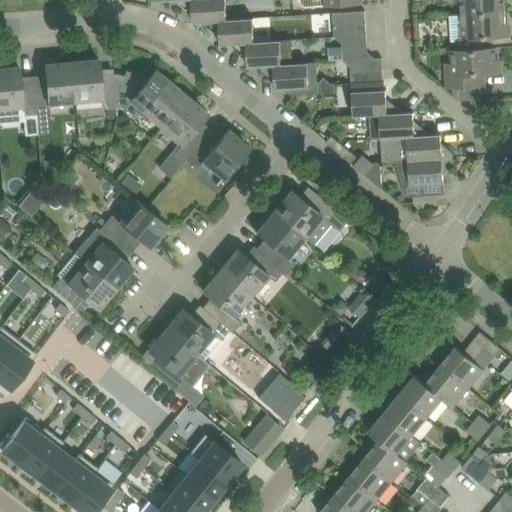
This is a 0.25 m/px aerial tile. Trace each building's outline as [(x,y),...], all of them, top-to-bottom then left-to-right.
[(177,0),(188,9),(193,8),(194,22),(204,22),(204,21),(227,20),(227,19),(226,0),(177,0)] [(460,0),(462,14),(506,12),(505,0),(460,0)] [(334,13),(335,25),(367,23),(366,11),(334,13)] [(508,35),(506,12),(462,14),(451,15),(452,41),(456,41),(457,50),(464,50),(495,49),(495,48),(494,36),(508,35)] [(253,18),(227,19),(227,20),(204,21),(204,22),(205,22),(215,31),(221,30),(221,45),(232,44),(231,43),(255,42),(255,41),(253,18)] [(368,35),(367,23),(335,25),(336,37),(342,37),(342,36),(368,35)] [(368,46),(368,35),(342,36),(342,37),(343,48),(368,46)] [(292,39),(281,40),(255,41),(255,42),(231,43),(232,44),(242,53),(248,53),(249,67),(260,66),(282,64),(294,63),(292,39)] [(369,58),(368,46),(343,48),(343,60),(350,60),(369,58)] [(498,72),(497,48),(495,48),(495,49),(464,50),(457,50),(453,50),(455,86),(454,87),(454,96),(459,100),(482,98),(481,85),(485,85),(484,73),(498,72)] [(60,63),(59,57),(46,59),(46,65),(47,75),(46,75),(46,76),(45,80),(34,81),(36,114),(50,113),(49,102),(75,100),(73,62),(60,63)] [(383,57),(369,58),(350,60),(351,71),(384,69),(383,57)] [(102,98),(103,108),(116,107),(114,74),(103,75),(101,71),(101,70),(100,60),(73,62),(75,100),(102,98)] [(282,64),(260,66),(270,75),(275,75),(276,89),(292,88),(293,95),(336,93),(335,83),(331,83),(324,77),(320,82),(318,82),(309,82),(308,62),(294,63),(282,64)] [(20,67),(0,68),(0,122),(25,120),(25,115),(36,114),(34,81),(23,82),(21,78),(21,77),(20,67)] [(384,81),(384,69),(351,71),(352,83),(384,81)] [(156,70),(145,83),(143,80),(117,74),(114,74),(116,107),(122,106),(135,117),(142,109),(162,126),(187,96),(156,70)] [(354,116),(380,115),(380,114),(403,113),(403,112),(404,112),(394,103),(388,103),(387,89),(352,91),(354,116)] [(187,96),(162,126),(183,143),(176,150),(187,159),(208,134),(199,126),(201,123),(202,121),(208,113),(187,96)] [(416,126),(415,111),(404,112),(403,112),(403,113),(380,114),(380,115),(379,115),(370,115),(372,139),(381,138),(407,137),(407,136),(430,135),(430,134),(431,134),(421,125),(416,126)] [(225,177),(249,147),(228,130),(222,138),(221,137),(220,138),(217,141),(208,134),(187,159),(197,167),(204,159),(225,177)] [(442,134),(431,134),(430,134),(430,135),(407,136),(407,137),(381,138),(383,161),(395,160),(409,159),(410,160),(455,157),(455,153),(449,147),(443,148),(442,134)] [(333,135),(328,140),(328,141),(327,142),(340,153),(345,146),(333,135)] [(358,156),(345,146),(340,153),(352,163),(358,156)] [(455,162),(455,157),(410,160),(409,159),(395,160),(406,197),(414,196),(446,194),(444,168),(450,168),(455,162)] [(366,174),(383,189),(382,162),(376,162),(366,174)] [(292,190),(274,211),(304,236),(314,244),(331,223),(339,230),(348,219),(313,190),(304,200),(292,190)] [(23,199),(18,204),(28,213),(33,207),(23,199)] [(112,215),(103,226),(129,247),(137,237),(149,246),(167,225),(151,212),(137,201),(120,222),(112,215)] [(288,256),(304,236),(274,211),(266,221),(263,218),(254,229),(269,242),(261,252),(284,271),(287,273),(296,262),(288,256)] [(96,227),(75,253),(86,262),(86,263),(115,287),(132,267),(121,257),(129,247),(103,226),(100,230),(96,227)] [(284,271),(261,252),(256,249),(248,258),(238,250),(221,271),(250,295),(266,274),(275,281),(284,271)] [(61,276),(52,287),(78,308),(86,298),(98,308),(115,287),(86,263),(86,262),(75,253),(58,274),(61,276)] [(2,254),(0,257),(0,263),(7,268),(12,262),(2,254)] [(364,283),(376,292),(387,279),(376,270),(364,283)] [(234,314),(250,295),(221,271),(203,292),(215,301),(207,312),(229,329),(233,332),(242,321),(234,314)] [(26,274),(21,281),(31,288),(36,282),(26,274)] [(36,282),(31,288),(40,296),(45,290),(36,282)] [(60,303),(55,309),(64,317),(69,311),(60,303)] [(229,329),(207,312),(202,308),(194,318),(184,309),(166,330),(195,354),(203,361),(221,340),(229,329)] [(2,326),(0,328),(0,364),(19,339),(2,326)] [(195,354),(166,330),(149,351),(156,357),(151,364),(148,367),(177,391),(180,388),(185,382),(191,387),(209,366),(203,361),(195,354)] [(496,357),(503,349),(481,331),(464,352),(457,346),(442,365),(470,388),(485,369),(476,361),(486,349),(496,357)] [(19,339),(0,364),(0,380),(10,388),(37,353),(19,339)] [(300,378),(310,386),(327,365),(315,355),(303,370),(305,372),(300,378)] [(442,365),(427,383),(427,384),(444,398),(454,407),(470,388),(442,365)] [(279,372),(258,397),(286,421),(307,396),(279,372)] [(427,384),(427,383),(416,374),(401,393),(429,416),(443,398),(444,398),(427,384)] [(61,389),(56,395),(65,403),(70,396),(61,389)] [(429,416),(401,393),(385,412),(413,435),(429,416)] [(78,402),(73,409),(82,417),(87,410),(78,402)] [(87,410),(82,417),(91,424),(96,418),(87,410)] [(398,454),(413,435),(385,412),(370,431),(381,440),(398,454)] [(267,413),(243,441),(260,456),(284,428),(267,413)] [(481,415),(474,423),(485,432),(492,424),(481,415)] [(8,434),(0,444),(0,450),(11,459),(12,457),(20,463),(46,428),(45,427),(44,430),(26,417),(11,436),(8,434)] [(173,421),(165,430),(171,435),(179,426),(173,421)] [(485,432),(474,423),(468,431),(479,440),(485,432)] [(498,442),(507,431),(499,425),(490,436),(498,442)] [(46,428),(20,463),(37,476),(63,441),(46,428)] [(111,430),(106,436),(115,444),(120,438),(111,430)] [(165,430),(157,439),(164,444),(171,435),(165,430)] [(205,433),(191,451),(228,481),(242,463),(205,433)] [(120,438),(115,444),(125,452),(130,445),(120,438)] [(381,440),(366,459),(394,481),(409,462),(407,460),(407,461),(381,440)] [(63,441),(37,476),(54,489),(81,454),(80,453),(75,460),(59,448),(64,442),(63,441)] [(481,483),(490,472),(481,464),(483,461),(489,454),(481,447),(463,469),(471,475),(481,483)] [(181,469),(180,470),(215,498),(228,481),(191,451),(190,451),(199,459),(187,474),(181,469)] [(451,452),(444,460),(455,469),(462,461),(451,452)] [(144,453),(137,463),(144,468),(151,458),(144,453)] [(81,454),(54,489),(71,502),(98,467),(81,454)] [(394,481),(366,459),(351,477),(378,500),(394,481)] [(449,477),(455,469),(444,460),(438,468),(449,477)] [(137,463),(130,473),(136,478),(144,468),(137,463)] [(98,467),(71,502),(84,511),(92,511),(114,484),(97,470),(99,468),(98,467)] [(180,470),(167,487),(197,511),(202,511),(215,498),(180,470)] [(489,490),(498,478),(490,472),(481,483),(489,490)] [(368,511),(378,500),(351,477),(335,496),(355,511),(368,511)] [(431,511),(438,511),(451,497),(427,477),(412,496),(425,507),(431,511)] [(172,493),(159,509),(163,511),(197,511),(167,487),(166,488),(172,493)] [(118,488),(111,497),(117,502),(125,493),(118,488)] [(501,499),(511,507),(511,494),(508,491),(501,499)] [(355,511),(335,496),(322,511),(355,511)] [(111,497),(104,507),(110,511),(117,502),(111,497)]
